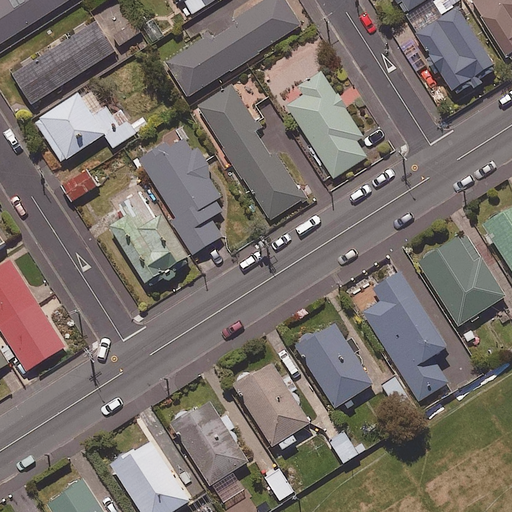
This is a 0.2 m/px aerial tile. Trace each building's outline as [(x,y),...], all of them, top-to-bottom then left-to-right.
[(0,0),(0,39),(58,2),(56,0),(0,0)] [(207,39),(168,63),(190,97),(233,70),(234,71),(263,54),(262,52),(305,25),(289,0),(266,0),(236,18),(240,24),(215,39),(211,33),(205,36),(207,39)] [(183,0),(184,1),(185,0),(186,0),(195,13),(216,0),(183,0)] [(393,0),(399,9),(401,8),(407,18),(435,0),(393,0)] [(511,0),(477,0),(473,3),(484,21),(482,22),(509,64),(511,62),(511,63),(511,0)] [(445,20),(434,3),(408,19),(420,37),(418,38),(432,61),(427,64),(437,79),(440,77),(453,98),(472,87),(476,93),(484,89),(482,84),(499,74),(460,11),(445,20)] [(100,22),(15,75),(34,105),(119,52),(100,22)] [(137,22),(116,35),(122,46),(144,32),(137,22)] [(367,138),(325,71),(301,87),(306,95),(289,106),(337,179),(370,158),(360,142),(367,138)] [(264,129),(235,83),(199,106),(226,148),(225,149),(244,180),(246,179),(272,220),(304,200),(305,202),(310,199),(304,190),(302,191),(278,154),(275,156),(259,132),(264,129)] [(83,96),(82,94),(39,122),(65,163),(107,135),(116,148),(139,134),(141,137),(148,132),(146,128),(150,125),(145,118),(134,125),(131,120),(124,125),(111,105),(106,108),(93,89),(83,96)] [(173,148),(169,141),(141,159),(179,218),(174,222),(196,256),(226,237),(215,220),(226,213),(219,202),(225,198),(212,179),(212,165),(200,147),(196,151),(188,138),(173,148)] [(100,186),(90,170),(64,187),(74,203),(100,186)] [(158,221),(141,194),(124,205),(126,209),(120,213),(125,220),(113,228),(150,286),(152,285),(154,289),(168,281),(170,284),(182,276),(179,271),(191,264),(189,261),(192,259),(166,216),(158,221)] [(511,211),(511,210),(505,214),(499,215),(496,216),(492,221),(491,224),(487,226),(511,264),(511,211)] [(0,250),(10,245),(0,229),(0,250)] [(462,238),(422,263),(463,326),(508,296),(470,236),(464,240),(462,238)] [(15,259),(0,268),(0,326),(28,372),(69,347),(15,259)] [(454,350),(403,271),(375,289),(382,301),(366,312),(423,400),(452,382),(438,360),(454,350)] [(304,344),(299,347),(339,409),(378,385),(358,354),(364,351),(356,338),(350,342),(339,326),(323,336),(321,333),(316,336),(314,335),(310,335),(307,336),(305,338),(304,341),(304,344)] [(0,376),(2,375),(0,371),(12,364),(0,344),(0,376)] [(240,382),(236,385),(276,448),(315,423),(295,393),(300,389),(292,377),(286,381),(276,364),(260,374),(258,371),(253,374),(251,373),(247,373),(243,375),(242,377),(241,379),(240,382)] [(424,416),(398,376),(384,385),(409,425),(424,416)] [(178,422),(174,425),(214,487),(253,463),(233,432),(239,429),(230,416),(224,420),(214,404),(198,414),(196,410),(191,413),(189,412),(185,413),(182,414),(180,416),(179,419),(178,422)] [(360,452),(346,432),(332,441),(345,462),(360,452)] [(136,450),(113,465),(143,511),(179,511),(189,506),(194,503),(156,444),(139,455),(136,450)] [(298,495),(282,470),(269,479),(285,504),(298,495)] [(67,496),(51,506),(54,511),(108,511),(88,480),(81,484),(78,483),(72,487),(71,490),(65,494),(67,496)] [(222,511),(210,492),(194,503),(189,506),(192,511),(222,511)]
